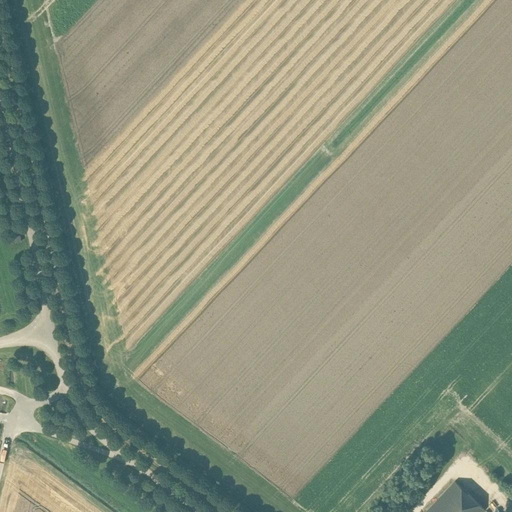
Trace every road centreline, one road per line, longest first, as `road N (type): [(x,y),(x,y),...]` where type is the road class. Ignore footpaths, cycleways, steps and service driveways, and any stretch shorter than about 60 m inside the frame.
road 1 (unclassified): [(49,330),(0,94)]
road 2 (track): [(144,511),(29,425)]
road 3 (unclassified): [(128,460),(14,420)]
